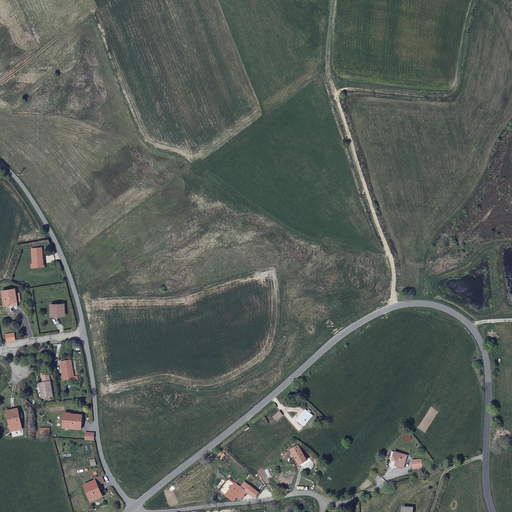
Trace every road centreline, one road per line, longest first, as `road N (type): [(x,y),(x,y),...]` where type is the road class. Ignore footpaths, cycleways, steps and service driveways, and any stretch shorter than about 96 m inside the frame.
road 1 (unclassified): [(491,511),(485,345),(451,309),(422,301),(354,325),(133,506)]
road 2 (track): [(328,0),(324,64),(393,262),(391,306)]
road 3 (track): [(472,0),(449,93),(334,91)]
road 4 (track): [(511,448),(356,506),(325,509)]
road 5 (unclassified): [(0,162),(54,240),(84,333)]
road 6 (unclassified): [(84,333),(109,474),(133,506)]
road 7 (unclassified): [(324,511),(310,500),(147,511)]
